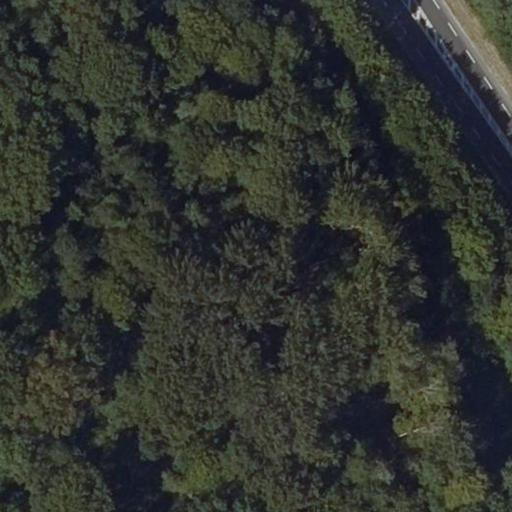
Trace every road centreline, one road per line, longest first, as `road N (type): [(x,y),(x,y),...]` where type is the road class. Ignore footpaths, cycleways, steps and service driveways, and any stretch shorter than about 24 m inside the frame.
road 1 (unclassified): [(511,486),(297,0)]
road 2 (track): [(324,511),(468,385)]
road 3 (primary): [(407,0),(511,155)]
